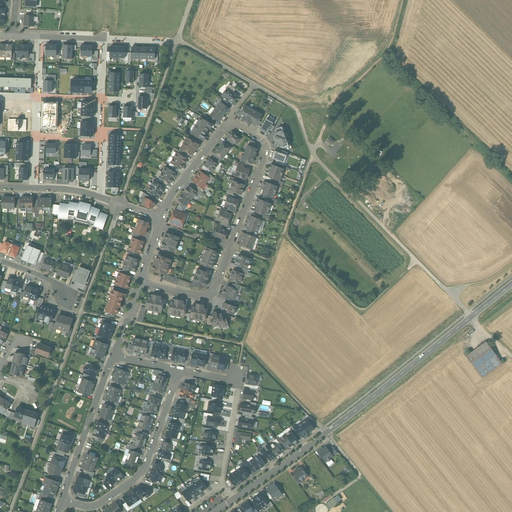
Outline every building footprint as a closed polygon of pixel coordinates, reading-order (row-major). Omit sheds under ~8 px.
[(25,16),(24,26),(34,27),(34,23),(33,23),(33,16),(25,16)] [(28,54),(29,46),(26,46),(26,45),(18,45),(17,58),(26,58),(28,58),(28,54)] [(57,45),(46,45),(46,47),(46,53),(46,56),(56,57),(56,55),(57,47),(57,45)] [(72,46),(63,45),(62,59),(72,60),(72,46)] [(92,46),(81,46),(81,56),(91,57),(92,57),(92,51),(92,46)] [(147,48),(139,48),(139,59),(147,59),(147,48)] [(155,49),(147,48),(147,59),(154,59),(155,54),(155,49)] [(28,58),(26,58),(25,62),(34,62),(34,54),(28,54),(28,58)] [(120,73),(110,73),(109,82),(119,83),(120,73)] [(148,74),(139,74),(139,87),(145,87),(148,87),(148,74)] [(31,79),(0,77),(0,86),(11,87),(26,88),(31,88),(31,79)] [(48,81),(44,81),(44,86),(44,87),(43,92),(52,92),(52,81),(48,81)] [(119,92),(119,83),(109,82),(109,92),(119,92)] [(232,93),(233,93),(236,90),(229,84),(225,89),(226,90),(227,89),(231,93),(232,93)] [(231,93),(227,89),(226,90),(221,96),(224,98),(229,102),(232,104),(238,97),(235,94),(234,94),(233,93),(232,93),(231,93)] [(145,97),(139,97),(138,109),(147,109),(147,100),(147,97),(145,97)] [(58,102),(41,101),(41,115),(40,128),(57,129),(58,102)] [(220,103),(215,109),(224,115),(228,109),(226,107),(220,103)] [(117,106),(109,106),(108,118),(116,118),(117,111),(117,106)] [(251,123),(255,126),(258,121),(261,115),(245,106),(242,111),(239,116),(243,118),(242,120),(250,125),(251,123)] [(132,107),(123,107),(123,118),(131,118),(132,112),(132,107)] [(219,122),(224,115),(215,109),(210,115),(215,119),(219,122)] [(200,118),(196,126),(206,132),(208,128),(210,129),(212,125),(200,118)] [(273,123),(266,119),(260,130),(267,134),(269,131),(272,126),(273,123)] [(17,120),(7,120),(7,133),(26,134),(27,121),(17,120)] [(204,136),(206,132),(196,126),(191,134),(203,141),(205,137),(204,136)] [(277,129),(273,136),(276,145),(283,148),(288,146),(287,143),(288,142),(284,130),(283,131),(282,127),(277,129)] [(234,143),(236,145),(240,139),(236,135),(236,136),(233,134),(231,134),(228,138),(228,139),(234,143)] [(326,143),(333,148),(338,141),(331,136),(326,143)] [(185,151),(192,155),(195,150),(196,151),(199,145),(194,142),(187,139),(185,144),(184,143),(181,148),(181,149),(185,151)] [(250,140),(248,146),(254,149),(256,143),(254,142),(250,140)] [(223,142),(218,148),(226,154),(231,148),(230,148),(224,143),(223,142)] [(29,143),(17,143),(16,160),(28,160),(29,143)] [(56,144),(46,144),(46,153),(56,153),(56,150),(56,144)] [(77,145),(64,144),(64,158),(76,159),(77,145)] [(91,145),(83,145),(82,156),(90,156),(91,150),(91,145)] [(248,146),(245,153),(254,157),(257,150),(254,149),(248,146)] [(221,160),(226,154),(218,148),(214,154),(215,155),(221,160)] [(274,151),(271,159),(276,160),(284,163),(287,156),(281,154),(274,151)] [(176,153),(173,158),(184,164),(187,159),(185,158),(180,155),(176,153)] [(252,164),(254,157),(245,153),(242,160),(248,162),(252,164)] [(213,157),(211,160),(218,165),(217,165),(218,166),(220,163),(219,162),(213,157)] [(181,169),(184,164),(173,158),(170,163),(174,166),(179,169),(181,169)] [(210,171),(211,172),(213,172),(215,170),(214,169),(217,165),(218,165),(211,160),(210,159),(204,166),(209,169),(210,171)] [(281,168),(270,165),(269,169),(270,170),(269,172),(270,172),(268,177),(277,181),(279,181),(283,170),(284,169),(281,168)] [(235,176),(246,180),(249,170),(243,168),(238,166),(238,167),(235,176)] [(165,167),(162,172),(172,178),(175,173),(169,170),(165,167)] [(24,168),(19,168),(19,180),(27,180),(28,168),(24,168)] [(73,169),(63,168),(63,182),(73,182),(73,169)] [(54,169),(44,169),(44,173),(44,180),(54,180),(54,179),(54,174),(54,169)] [(90,169),(79,169),(79,175),(79,181),(89,181),(90,169)] [(200,171),(196,176),(206,184),(210,179),(206,176),(200,171)] [(112,172),(108,172),(108,180),(118,180),(118,176),(119,176),(119,172),(112,172)] [(169,184),(172,178),(162,172),(159,178),(163,180),(168,183),(169,184)] [(202,189),(206,184),(196,176),(192,181),(198,186),(202,189)] [(118,180),(108,180),(108,188),(111,188),(119,188),(119,184),(118,184),(118,180)] [(234,192),(241,195),(245,186),(237,183),(233,181),(232,182),(229,190),(229,191),(234,192)] [(154,182),(151,187),(161,193),(164,188),(163,187),(158,184),(154,182)] [(275,186),(264,182),(262,187),(263,187),(262,190),(263,190),(262,194),(270,198),(273,199),(273,198),(277,187),(275,186)] [(193,189),(189,186),(188,188),(187,188),(184,192),(183,194),(191,200),(193,198),(194,198),(196,196),(196,195),(195,195),(197,193),(193,189)] [(158,198),(161,193),(151,187),(148,192),(152,194),(158,198)] [(195,187),(193,189),(197,193),(200,195),(202,193),(196,188),(195,187)] [(181,203),(186,206),(191,200),(183,194),(182,195),(179,199),(178,200),(181,203)] [(235,210),(239,201),(234,199),(228,197),(228,198),(225,206),(229,208),(235,210)] [(142,205),(152,209),(153,207),(154,207),(155,206),(155,204),(154,203),(152,202),(152,201),(150,201),(144,198),(144,199),(142,205)] [(264,215),(266,216),(267,216),(271,205),(271,204),(268,203),(258,199),(256,204),(257,205),(256,207),(257,208),(255,212),(264,215)] [(58,215),(58,219),(77,221),(84,223),(102,230),(108,216),(99,212),(100,210),(88,206),(88,204),(82,202),(82,204),(69,202),(69,205),(60,203),(60,206),(58,215)] [(186,206),(181,203),(178,206),(183,210),(184,211),(187,207),(186,206)] [(51,205),(50,210),(49,214),(58,215),(60,206),(51,205)] [(174,211),(172,217),(184,221),(186,215),(182,213),(176,211),(174,211)] [(221,222),(228,224),(231,215),(226,213),(221,211),(220,211),(219,215),(218,216),(217,218),(217,219),(217,220),(221,222)] [(181,228),(184,221),(172,217),(169,224),(173,225),(179,227),(181,228)] [(248,222),(259,226),(261,220),(259,220),(252,217),(251,217),(250,220),(249,219),(248,222)] [(138,220),(136,226),(146,230),(147,228),(149,227),(148,225),(148,223),(144,222),(138,220)] [(259,226),(248,222),(247,225),(247,226),(246,228),(248,229),(255,231),(257,232),(259,226)] [(146,231),(146,230),(136,226),(133,232),(140,235),(144,236),(144,234),(147,233),(146,231)] [(221,229),(217,227),(216,228),(213,236),(224,240),(228,232),(221,229)] [(161,247),(174,252),(179,238),(166,234),(161,247)] [(244,234),(242,240),(253,244),(255,238),(254,238),(246,235),(244,234)] [(130,244),(142,248),(144,243),(138,240),(132,238),(132,239),(131,240),(130,242),(131,243),(130,244)] [(9,244),(5,242),(4,244),(1,251),(6,253),(6,254),(8,255),(12,245),(13,242),(10,240),(9,244)] [(251,249),(253,244),(242,240),(240,245),(242,246),(250,249),(251,249)] [(142,248),(130,244),(130,246),(129,246),(128,248),(128,250),(133,252),(140,254),(142,248)] [(19,248),(12,245),(8,255),(15,258),(17,253),(19,248)] [(35,264),(36,260),(39,252),(40,251),(27,246),(25,252),(23,258),(22,259),(35,264)] [(213,251),(206,248),(200,264),(212,268),(218,253),(213,251)] [(247,258),(238,255),(237,258),(236,258),(235,261),(236,261),(235,265),(243,268),(247,269),(250,260),(247,258)] [(127,256),(125,262),(136,266),(136,265),(137,265),(138,262),(138,261),(138,260),(135,259),(127,256)] [(165,274),(166,275),(171,261),(156,256),(152,270),(165,274)] [(49,270),(52,272),(55,263),(50,261),(49,260),(47,259),(46,259),(45,259),(44,263),(42,268),(45,269),(49,271),(49,270)] [(135,268),(136,266),(125,262),(122,268),(123,268),(131,271),(134,272),(134,271),(135,271),(136,268),(135,268)] [(71,268),(61,264),(57,275),(67,278),(69,273),(71,268)] [(89,271),(79,268),(77,272),(74,280),(74,281),(84,285),(89,271)] [(205,273),(197,270),(191,286),(197,288),(198,287),(202,288),(205,287),(211,275),(205,273)] [(229,280),(240,283),(243,275),(243,274),(238,273),(233,271),(229,280)] [(117,279),(129,283),(131,277),(125,275),(119,273),(119,274),(118,274),(117,276),(118,277),(117,279)] [(177,285),(179,279),(166,275),(165,274),(163,280),(177,285)] [(11,289),(14,280),(8,278),(7,282),(5,288),(11,289)] [(129,283),(117,279),(117,281),(116,281),(115,283),(115,284),(115,285),(121,287),(127,289),(129,283)] [(179,279),(177,285),(189,289),(190,283),(179,279)] [(21,282),(14,280),(11,289),(11,290),(18,292),(21,282)] [(32,288),(26,286),(24,293),(23,296),(29,298),(32,288)] [(228,287),(227,286),(225,290),(224,290),(223,293),(224,294),(223,297),(234,301),(238,291),(238,290),(228,287)] [(39,290),(32,288),(29,298),(29,299),(34,300),(36,300),(37,297),(39,290)] [(112,291),(110,296),(122,300),(123,297),(125,298),(126,295),(117,292),(112,290),(112,291)] [(151,297),(148,296),(147,300),(146,301),(146,305),(146,306),(146,308),(146,309),(160,312),(161,309),(162,308),(163,305),(162,303),(163,299),(160,298),(160,297),(152,295),(151,297)] [(120,306),(122,300),(110,296),(105,312),(109,313),(110,312),(115,314),(116,314),(119,308),(120,309),(121,307),(120,306)] [(174,301),(171,301),(170,305),(169,306),(168,309),(169,310),(168,314),(183,317),(184,313),(185,313),(185,309),(185,308),(186,304),(182,303),(183,301),(174,300),(174,301)] [(228,313),(233,315),(236,308),(232,306),(225,304),(224,303),(222,307),(226,308),(228,313)] [(196,306),(192,305),(191,314),(190,318),(205,321),(207,308),(203,308),(204,306),(197,304),(196,306)] [(42,306),(40,306),(40,308),(36,320),(40,321),(40,320),(43,320),(47,309),(44,308),(44,307),(42,306)] [(146,308),(141,307),(140,313),(139,313),(139,316),(138,316),(138,319),(137,319),(137,322),(142,323),(143,320),(144,317),(146,309),(146,308)] [(54,310),(47,309),(43,320),(50,322),(54,310)] [(213,327),(219,325),(220,325),(217,315),(216,312),(212,313),(213,316),(211,317),(211,320),(212,325),(213,327)] [(221,314),(217,315),(220,325),(219,325),(220,328),(228,326),(227,322),(226,320),(225,319),(222,318),(221,314)] [(56,324),(55,328),(56,329),(61,330),(65,317),(59,315),(56,324)] [(65,317),(61,330),(66,332),(68,332),(69,328),(72,319),(65,317)] [(102,322),(100,329),(112,333),(114,326),(108,324),(102,322)] [(110,340),(112,333),(100,329),(98,335),(105,338),(110,340)] [(132,352),(139,354),(141,340),(134,339),(132,352)] [(148,341),(141,340),(139,354),(145,355),(148,341)] [(95,341),(93,347),(105,352),(108,345),(103,343),(95,341)] [(486,342),(466,357),(482,378),(502,364),(486,342)] [(45,346),(39,344),(36,350),(35,353),(36,353),(48,357),(51,348),(45,346)] [(151,356),(158,358),(160,346),(154,345),(153,350),(151,356)] [(167,347),(160,346),(158,358),(165,359),(166,354),(167,347)] [(103,358),(105,352),(93,347),(90,353),(96,355),(103,358)] [(171,360),(178,362),(180,350),(174,349),(173,355),(171,360)] [(186,351),(180,350),(178,362),(184,363),(185,357),(187,351),(186,351)] [(15,352),(13,362),(19,364),(25,365),(27,357),(23,356),(23,354),(21,354),(15,352)] [(191,364),(197,365),(200,354),(193,352),(192,359),(191,364)] [(206,355),(200,354),(197,365),(204,367),(205,362),(207,355),(206,355)] [(213,356),(211,363),(210,368),(217,370),(217,369),(219,358),(220,357),(213,356)] [(226,359),(219,358),(217,369),(221,369),(221,370),(223,371),(224,370),(226,361),(226,359)] [(16,375),(19,364),(13,362),(10,373),(16,375)] [(22,376),(25,365),(19,364),(16,375),(22,376)] [(98,370),(86,366),(85,367),(84,370),(85,370),(84,373),(93,376),(95,377),(98,370)] [(119,369),(117,368),(114,375),(125,379),(126,379),(128,373),(129,373),(122,371),(119,369)] [(125,379),(114,375),(112,381),(117,383),(123,385),(123,384),(125,379)] [(154,384),(165,387),(168,379),(160,376),(157,375),(157,376),(154,384)] [(257,377),(247,375),(245,384),(255,386),(257,377)] [(82,379),(80,385),(92,390),(94,383),(88,381),(82,379)] [(190,385),(183,383),(181,389),(194,393),(195,387),(196,387),(190,385)] [(156,392),(163,394),(165,387),(154,384),(152,390),(156,392)] [(90,396),(92,390),(80,385),(78,392),(83,394),(90,396)] [(213,385),(211,396),(212,397),(221,398),(223,398),(224,387),(213,385)] [(110,386),(108,392),(119,396),(121,391),(121,390),(115,388),(110,386)] [(194,393),(181,389),(180,395),(186,398),(192,399),(194,393)] [(249,391),(244,390),(243,398),(253,400),(254,392),(249,391)] [(117,402),(119,396),(108,392),(106,398),(111,400),(117,402)] [(147,403),(158,406),(161,400),(154,397),(150,396),(147,403)] [(11,405),(3,399),(0,403),(0,411),(3,414),(6,410),(11,405)] [(176,402),(174,409),(186,412),(188,406),(185,405),(176,402)] [(158,406),(147,403),(145,409),(151,411),(156,413),(158,406)] [(210,403),(209,403),(208,411),(220,413),(221,405),(219,404),(210,403)] [(104,404),(102,410),(113,414),(115,408),(109,406),(104,404)] [(249,405),(242,404),(240,412),(243,413),(252,414),(254,415),(255,407),(249,405)] [(14,417),(22,419),(26,410),(18,407),(15,414),(14,417)] [(174,409),(172,416),(179,418),(183,419),(186,412),(174,409)] [(22,421),(35,425),(37,419),(38,414),(26,410),(22,419),(22,421)] [(111,420),(113,414),(102,410),(99,416),(105,418),(111,420)] [(142,415),(140,421),(152,425),(154,419),(149,417),(142,415)] [(207,417),(206,425),(217,427),(219,419),(212,418),(207,417)] [(245,419),(240,418),(238,426),(252,429),(253,421),(245,419)] [(301,423),(308,433),(314,429),(310,423),(307,419),(301,423)] [(149,431),(152,425),(140,421),(138,427),(143,429),(149,431)] [(97,422),(95,428),(107,432),(109,426),(103,424),(97,422)] [(177,425),(170,422),(167,429),(178,432),(180,426),(177,425)] [(298,431),(302,437),(308,433),(301,423),(296,427),(298,431)] [(104,439),(107,432),(95,428),(93,435),(98,437),(104,439)] [(167,429),(165,436),(174,438),(176,439),(178,432),(167,429)] [(219,432),(204,429),(203,440),(217,443),(219,432)] [(285,435),(292,445),(297,442),(290,431),(285,435)] [(237,432),(235,444),(241,445),(242,439),(249,441),(251,435),(237,432)] [(137,433),(135,439),(145,443),(147,436),(141,434),(137,433)] [(62,434),(60,441),(71,445),(73,438),(68,436),(62,434)] [(280,439),(279,439),(283,444),(287,449),(292,445),(285,435),(280,439)] [(143,449),(145,443),(135,439),(133,445),(137,447),(143,449)] [(274,443),(279,449),(281,447),(280,446),(276,439),(273,441),(274,443)] [(71,445),(60,441),(57,449),(58,449),(65,452),(68,453),(71,445)] [(170,452),(172,445),(163,442),(160,449),(170,452)] [(269,447),(276,457),(281,453),(279,449),(274,443),(269,447)] [(206,446),(200,445),(198,453),(207,455),(212,456),(214,447),(206,446)] [(270,460),(276,457),(269,447),(263,450),(270,460)] [(326,447),(318,453),(325,462),(328,461),(331,460),(330,459),(333,457),(328,450),(326,447)] [(332,447),(328,450),(333,457),(337,453),(332,447)] [(170,452),(160,449),(158,456),(163,458),(170,460),(170,459),(171,455),(169,455),(170,452)] [(130,450),(128,456),(138,460),(140,454),(133,451),(130,450)] [(86,454),(83,462),(95,466),(97,458),(86,454)] [(258,456),(253,459),(260,468),(265,464),(261,459),(259,455),(258,456)] [(53,456),(51,464),(62,468),(65,460),(63,459),(54,456),(53,456)] [(136,466),(138,460),(128,456),(125,463),(129,464),(136,466)] [(254,472),(260,468),(253,459),(248,463),(250,467),(254,472)] [(161,460),(160,465),(164,467),(168,469),(170,463),(162,461),(161,460)] [(206,462),(199,461),(198,469),(210,472),(211,463),(206,462)] [(92,472),(95,466),(83,462),(81,468),(86,470),(92,472)] [(155,463),(152,470),(161,474),(164,467),(160,465),(155,463)] [(59,475),(62,468),(51,464),(48,471),(49,472),(57,474),(59,475)] [(243,467),(237,471),(243,480),(249,476),(243,467)] [(301,467),(293,473),(295,476),(299,481),(300,482),(301,482),(303,481),(303,479),(308,476),(305,473),(302,468),(301,467)] [(115,470),(109,474),(116,483),(124,478),(120,472),(115,470)] [(163,475),(161,474),(152,470),(149,477),(151,478),(151,479),(151,480),(155,482),(156,481),(157,480),(160,482),(163,475)] [(235,486),(243,480),(237,471),(229,476),(229,478),(235,486)] [(107,489),(116,483),(109,474),(108,475),(104,484),(107,489)] [(78,477),(76,483),(87,487),(89,481),(83,479),(78,477)] [(180,490),(188,501),(207,488),(199,477),(180,490)] [(45,486),(56,490),(59,483),(52,480),(46,478),(45,481),(43,485),(45,486)] [(85,494),(87,487),(76,483),(73,490),(79,492),(85,494)] [(275,486),(274,484),(267,489),(274,500),(281,495),(280,493),(275,486)] [(56,490),(45,486),(43,493),(43,494),(48,496),(54,498),(56,490)] [(129,493),(136,502),(145,496),(146,498),(151,495),(146,488),(142,490),(139,486),(129,493)] [(130,506),(136,502),(129,493),(123,497),(126,502),(129,506),(130,506)] [(268,504),(261,493),(253,499),(254,500),(259,508),(260,509),(268,504)] [(339,504),(334,498),(325,505),(330,511),(339,504)] [(38,507),(49,511),(51,504),(46,502),(40,500),(40,501),(38,507)] [(123,505),(127,511),(131,509),(130,506),(129,506),(126,502),(123,505)] [(116,503),(109,507),(112,511),(121,511),(122,511),(118,507),(116,503)] [(240,508),(242,511),(252,511),(254,511),(250,506),(248,503),(245,506),(244,505),(240,508)]
